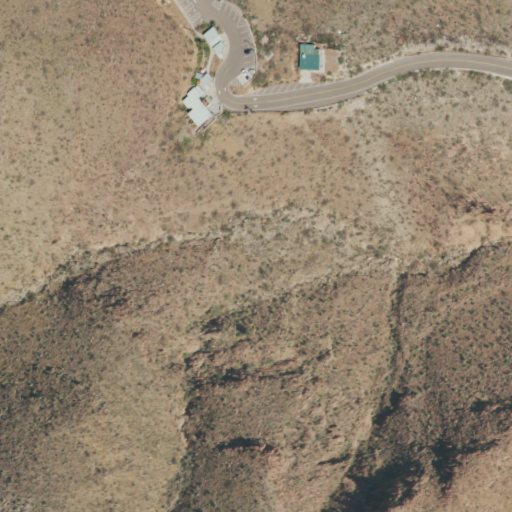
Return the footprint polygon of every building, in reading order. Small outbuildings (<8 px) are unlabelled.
[(200,35),(211,27),(217,34),(206,43),(200,35)] [(210,48),(217,42),(223,49),(217,55),(210,48)] [(319,69),(320,53),(297,53),(297,68),(319,69)] [(203,72),(195,79),(201,86),(209,79),(203,72)] [(192,88),(179,101),(205,125),(218,112),(192,88)]
